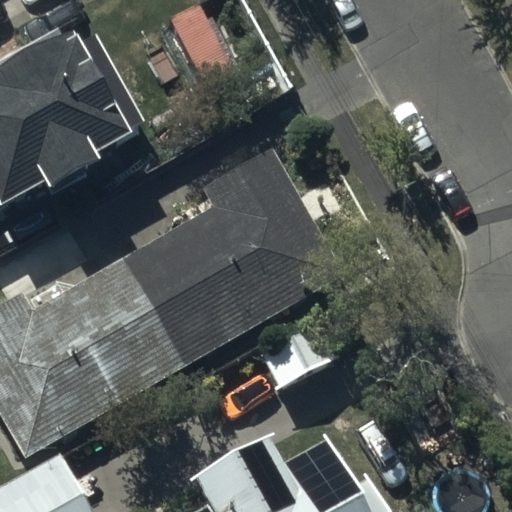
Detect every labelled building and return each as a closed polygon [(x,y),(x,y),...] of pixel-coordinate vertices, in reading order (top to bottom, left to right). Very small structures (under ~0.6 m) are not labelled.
[(0,189),(109,129),(58,38),(0,69),(0,189)] [(21,298),(0,309),(0,420),(24,463),(343,286),(270,154),(203,191),(214,211),(30,314),(21,298)] [(375,409),(359,453),(463,491),(479,447),(375,409)] [(386,511),(362,469),(345,479),(311,418),(191,485),(205,511),(203,511),(386,511)] [(84,511),(53,460),(0,492),(0,511),(84,511)]
